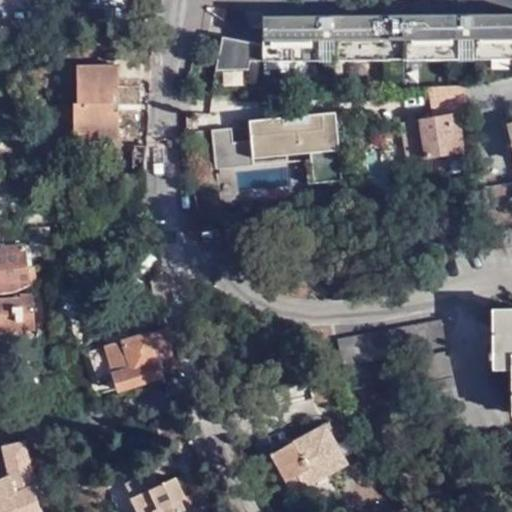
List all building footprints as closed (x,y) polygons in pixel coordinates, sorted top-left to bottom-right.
[(258,43),(258,58),(511,56),(511,11),(440,12),(338,13),(258,13),(258,43)] [(217,37),(209,90),(242,89),(246,58),(249,42),(217,37)] [(249,42),(246,58),(258,58),(258,43),(249,42)] [(122,136),(122,109),(116,108),(116,91),(122,91),(122,63),(81,62),(81,100),(77,100),(76,136),(122,136)] [(463,84),(425,85),(431,115),(460,110),(468,109),(463,84)] [(248,126),(250,140),(233,142),(231,128),(211,130),(215,170),(254,165),(252,158),(287,153),(286,145),(309,142),(314,181),(342,177),(334,109),(280,116),(281,122),(248,126)] [(460,110),(431,115),(401,119),(408,159),(466,149),(460,110)] [(148,173),(150,144),(137,143),(128,171),(148,173)] [(147,191),(148,173),(128,171),(125,180),(119,197),(137,206),(147,191)] [(0,292),(17,290),(30,283),(25,241),(0,244),(0,292)] [(36,292),(20,292),(20,295),(0,297),(0,348),(1,349),(0,339),(21,337),(21,326),(39,324),(36,292)] [(511,305),(494,306),(495,358),(511,357),(511,305)] [(348,363),(449,338),(444,311),(342,335),(348,363)] [(118,388),(162,375),(160,370),(173,367),(166,326),(105,345),(112,367),(114,375),(118,388)] [(59,391),(52,333),(25,336),(31,394),(59,391)] [(462,395),(451,343),(425,349),(436,401),(462,395)] [(94,372),(112,367),(105,345),(88,350),(94,372)] [(97,380),(114,375),(112,367),(94,372),(97,380)] [(311,376),(274,384),(279,407),(316,398),(311,376)] [(300,472),(308,488),(350,466),(327,422),(271,452),(286,479),(300,472)] [(0,511),(31,511),(39,508),(26,438),(6,442),(12,474),(15,487),(0,493),(0,511)] [(132,482),(144,511),(187,511),(182,500),(190,496),(181,476),(164,484),(159,471),(132,482)] [(295,496),(308,488),(300,472),(286,479),(295,496)] [(0,478),(0,493),(15,487),(12,474),(0,478)]
